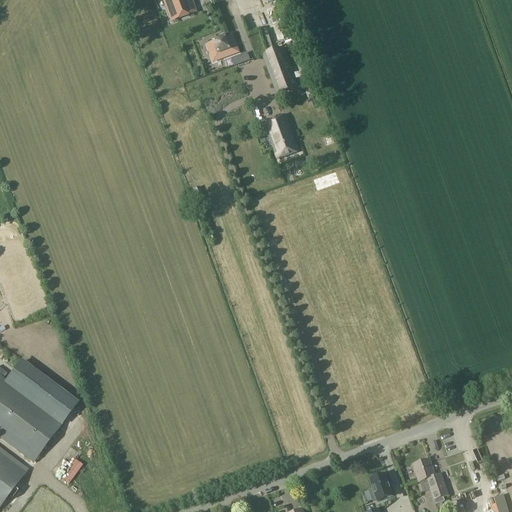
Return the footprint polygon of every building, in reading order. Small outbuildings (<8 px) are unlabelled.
[(190,0),(164,0),(170,15),(193,7),(190,0)] [(232,36),(207,45),(213,62),(238,53),(232,36)] [(295,89),(281,49),(265,55),(279,94),(295,89)] [(285,117),(264,125),(277,160),(298,152),(285,117)] [(20,363),(5,384),(60,426),(76,405),(20,363)] [(0,437),(33,462),(60,426),(0,380),(0,437)] [(0,506),(24,475),(0,457),(0,506)] [(448,496),(441,475),(434,477),(429,462),(413,466),(423,493),(430,491),(435,506),(442,503),(444,500),(443,498),(448,496)] [(477,478),(482,487),(486,484),(481,475),(477,478)] [(376,500),(377,502),(392,497),(385,476),(370,481),(373,490),(368,492),(372,502),(376,500)] [(459,502),(467,506),(472,497),(463,493),(459,502)]
